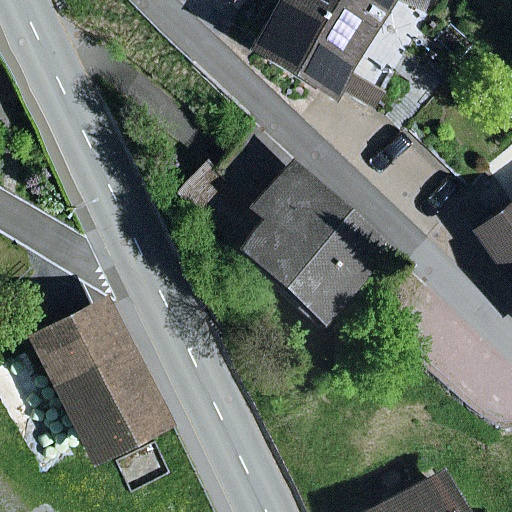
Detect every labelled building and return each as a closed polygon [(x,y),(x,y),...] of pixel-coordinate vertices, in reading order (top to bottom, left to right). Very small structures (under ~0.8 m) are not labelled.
[(400,0),(436,15),(442,0),(277,0),(244,57),(335,110),(400,0)] [(324,325),(393,248),(298,164),(260,207),(212,164),(181,197),(324,325)] [(511,207),(474,238),(511,285),(511,207)] [(161,424),(98,295),(16,335),(80,464),(161,424)] [(453,511),(434,472),(352,511),(453,511)]
